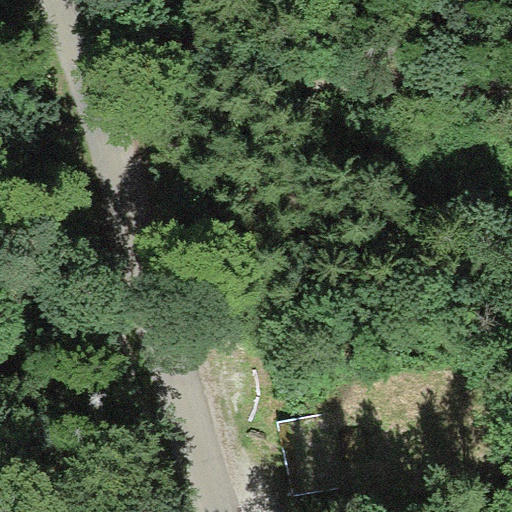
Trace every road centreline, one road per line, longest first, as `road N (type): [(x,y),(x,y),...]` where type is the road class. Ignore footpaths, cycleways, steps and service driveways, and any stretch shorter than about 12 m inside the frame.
road 1 (unclassified): [(47,0),(68,42),(215,511)]
road 2 (track): [(68,42),(406,75),(511,72)]
road 3 (track): [(0,221),(134,263)]
